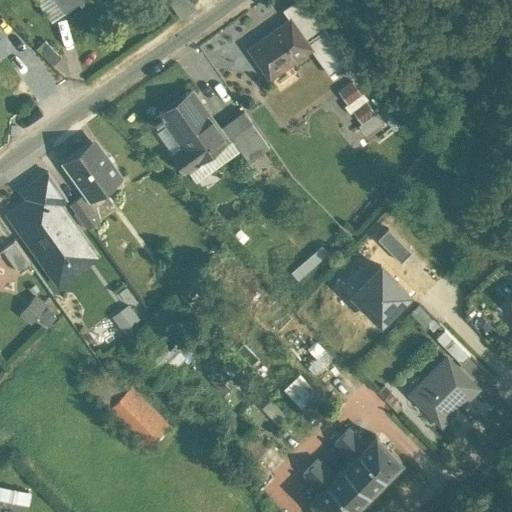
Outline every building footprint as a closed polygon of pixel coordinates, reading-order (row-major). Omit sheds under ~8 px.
[(79,0),(57,0),(65,10),(79,0)] [(193,0),(179,0),(184,11),(196,6),(193,0)] [(315,15),(297,27),(310,46),(318,40),(321,44),(331,37),(315,15)] [(290,17),(248,46),(269,76),(287,64),(311,47),(310,46),(297,27),(290,17)] [(61,55),(44,38),(35,47),(52,64),(61,55)] [(229,140),(191,87),(158,111),(161,114),(154,119),(156,123),(163,118),(183,145),(172,153),(184,171),(196,163),(229,140)] [(364,103),(356,92),(346,99),(354,110),(349,113),(371,142),(384,132),(362,104),(364,103)] [(251,122),(231,136),(248,161),(269,146),(251,122)] [(108,163),(91,139),(63,160),(86,192),(99,182),(104,188),(121,176),(111,161),(108,163)] [(27,197),(6,213),(56,285),(95,258),(58,205),(64,200),(44,172),(21,188),(27,197)] [(99,218),(82,194),(70,202),(87,226),(99,218)] [(391,223),(381,233),(404,258),(415,248),(391,223)] [(30,263),(13,239),(2,247),(18,271),(30,263)] [(300,276),(329,249),(322,242),(294,269),(300,276)] [(410,292),(382,261),(347,293),(375,324),(410,292)] [(48,323),(57,314),(38,294),(21,309),(32,321),(40,315),(48,323)] [(123,328),(140,316),(130,302),(113,313),(123,328)] [(476,386),(447,356),(411,391),(441,421),(476,386)] [(285,386),(301,402),(318,386),(301,370),(285,386)] [(169,425),(130,384),(108,407),(147,448),(169,425)] [(273,396),(264,404),(278,418),(286,411),(273,396)] [(382,478),(401,459),(375,433),(363,445),(346,428),(339,435),(382,478)] [(369,491),(382,478),(339,435),(332,442),(349,459),(343,465),(369,491)] [(353,507),(369,491),(343,465),(334,474),(317,458),(310,465),(353,507)] [(324,511),(347,511),(353,507),(310,465),(303,471),(320,488),(310,498),(324,511)] [(0,495),(31,502),(33,488),(0,481),(0,495)]
